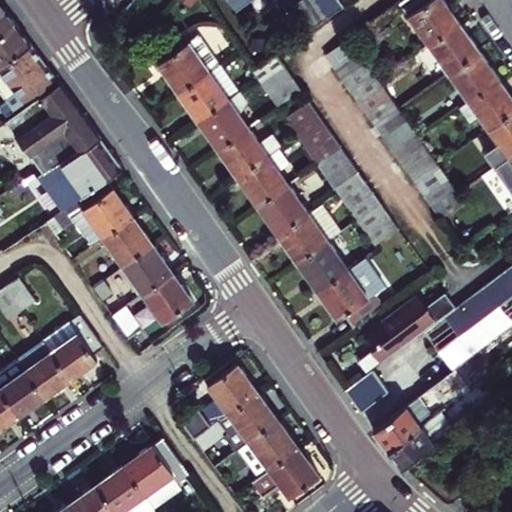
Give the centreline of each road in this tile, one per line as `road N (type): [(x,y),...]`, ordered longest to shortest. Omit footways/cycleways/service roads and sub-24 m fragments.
road 1 (residential): [(54,28),(253,304)]
road 2 (residential): [(253,304),(0,487)]
road 3 (residential): [(253,304),(379,476)]
road 4 (track): [(0,265),(32,254),(64,267),(143,386)]
